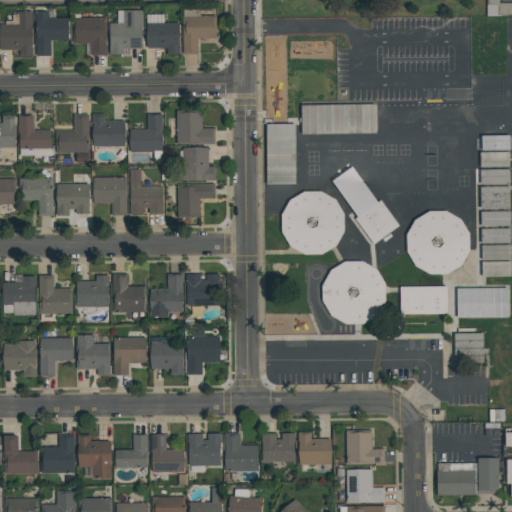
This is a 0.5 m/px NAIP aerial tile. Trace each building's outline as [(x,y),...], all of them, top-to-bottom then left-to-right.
[(497,0),(498,3),(511,2),(511,14),(486,15),(485,0),(497,0)] [(118,23),(117,10),(140,9),(141,48),(120,49),(120,55),(109,55),(108,23),(118,23)] [(182,10),(199,10),(199,17),(215,16),(215,40),(196,40),(196,54),(183,54),(182,10)] [(35,13),(46,12),(46,18),(66,18),(67,42),(48,42),(49,55),(35,56),(35,13)] [(0,26),(17,26),(17,13),(31,13),(32,56),(18,57),(18,50),(0,50),(0,26)] [(144,15),(163,14),(163,23),(178,23),(179,55),(166,55),(166,49),(145,50),(144,15)] [(72,18),(105,17),(105,56),(90,56),(89,44),(72,44),(72,18)] [(376,104),(301,105),(301,134),(376,133),(376,104)] [(174,113),(199,112),(200,132),(213,131),(213,144),(175,145),(174,113)] [(1,116),(14,116),(15,147),(0,147),(0,122),(1,122),(1,116)] [(32,116),(32,131),(50,131),(50,149),(19,149),(18,117),(32,116)] [(72,117),(87,116),(88,153),(55,154),(54,130),(72,130),(72,117)] [(103,121),(122,121),(123,146),(92,146),(91,116),(103,116),(103,121)] [(128,131),(145,131),(145,116),(159,116),(160,152),(129,153),(128,131)] [(295,124),(266,124),(266,184),(295,184),(295,124)] [(509,135),(480,136),(481,151),(509,150),(509,135)] [(183,149),(207,148),(207,168),(213,168),(213,179),(183,180),(183,149)] [(480,167),(509,167),(509,152),(480,152),(480,167)] [(373,243),(396,228),(354,166),(331,181),(373,243)] [(509,170),(479,169),(479,184),(509,185),(509,170)] [(138,170),(138,186),(160,186),(161,215),(148,215),(148,205),(139,205),(139,216),(128,216),(127,170),(138,170)] [(92,177),(125,177),(125,215),(110,215),(110,202),(93,203),(92,177)] [(0,178),(15,178),(15,203),(0,203),(0,178)] [(18,178),(52,178),(53,216),(37,216),(37,200),(19,201),(18,178)] [(56,184),(88,184),(88,215),(75,215),(75,210),(68,210),(68,214),(57,214),(56,184)] [(175,218),(174,185),(212,184),(212,199),(197,199),(197,218),(175,218)] [(509,186),(479,187),(480,209),(509,209),(509,186)] [(320,191),(305,192),(289,200),(281,215),(281,232),(289,246),(305,255),(319,254),(336,246),(344,230),(343,216),(335,199),(320,191)] [(467,263),(467,232),(460,217),(451,217),(448,211),(430,211),(407,223),(408,254),(418,273),(448,273),(467,263)] [(509,211),(480,212),(480,226),(509,226),(509,211)] [(481,244),(509,243),(509,228),(480,229),(481,244)] [(330,269),(321,286),(322,300),(330,316),(346,325),(363,324),(368,322),(375,321),(388,314),(387,307),(389,304),(386,298),(391,296),(385,293),(385,286),(376,269),(361,261),(345,262),(330,269)] [(181,312),(149,313),(149,291),(167,291),(167,275),(180,274),(180,275),(181,312)] [(185,275),(199,275),(199,281),(206,281),(206,274),(218,274),(218,306),(186,306),(185,275)] [(69,313),(39,313),(38,275),(50,275),(50,290),(69,290),(69,313)] [(73,283),(94,282),(94,276),(106,275),(107,308),(73,308),(73,283)] [(144,287),(145,312),(112,313),(111,275),(125,275),(126,287),(144,287)] [(1,283),(21,283),(21,276),(33,276),(34,315),(12,315),(11,305),(1,305),(1,283)] [(447,314),(446,287),(399,287),(400,315),(447,314)] [(456,288),(456,318),(508,318),(508,288),(456,288)] [(454,333),(453,362),(483,363),(483,334),(454,333)] [(76,336),(92,336),(92,345),(109,345),(109,376),(96,376),(96,370),(76,371),(76,336)] [(38,338),(71,337),(71,360),(53,360),(54,376),(39,376),(38,338)] [(185,338),(217,337),(218,363),(200,363),(201,376),(186,376),(185,338)] [(112,338),(145,338),(145,363),(127,363),(128,376),(113,376),(112,338)] [(3,346),(20,346),(20,341),(34,341),(35,377),(23,378),(23,370),(3,371),(3,346)] [(149,345),(181,345),(182,375),(169,375),(169,369),(149,370),(149,345)] [(345,431),(371,430),(371,448),(383,448),(383,464),(345,464),(345,431)] [(297,433),(310,433),(310,440),(329,440),(330,464),(298,465),(297,433)] [(187,435),(201,434),(202,441),(207,440),(207,434),(219,434),(220,466),(187,467),(187,435)] [(223,434),(238,434),(239,446),(256,446),(257,471),(223,472),(223,434)] [(260,434),(275,434),(275,440),(280,440),(280,434),(294,434),(294,462),(260,463),(260,434)] [(57,435),(72,435),(72,473),(40,473),(40,448),(57,448),(57,435)] [(130,435),(145,435),(146,469),(114,469),(114,450),(130,450),(130,435)] [(3,436),(16,436),(17,452),(36,451),(37,474),(3,475),(3,436)] [(76,437),(89,436),(89,442),(108,442),(109,479),(91,480),(91,468),(77,468),(76,437)] [(150,436),(164,436),(165,450),(182,450),(183,473),(166,473),(166,480),(150,480),(150,436)] [(497,494),(437,495),(436,464),(477,464),(477,459),(497,458),(497,494)] [(345,471),(371,470),(371,488),(383,487),(384,504),(345,504),(345,471)] [(188,511),(188,503),(210,503),(209,489),(219,488),(219,511),(188,511)] [(55,494),(72,494),(72,511),(41,511),(41,507),(55,506),(55,494)] [(225,511),(228,496),(261,500),(259,511),(225,511)] [(150,511),(150,497),(184,497),(184,511),(150,511)] [(77,511),(77,499),(111,498),(111,511),(77,511)] [(4,511),(4,500),(38,499),(38,511),(4,511)] [(279,511),(294,500),(304,511),(279,511)] [(115,511),(115,504),(146,503),(146,511),(115,511)]
